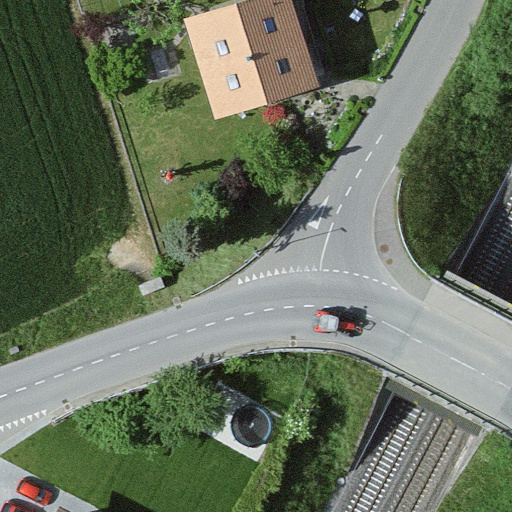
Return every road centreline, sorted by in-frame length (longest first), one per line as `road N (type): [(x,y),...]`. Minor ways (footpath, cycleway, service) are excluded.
road 1 (unclassified): [(309,304),(340,205),(444,0)]
road 2 (unclassified): [(309,304),(227,318),(0,397)]
road 3 (unclassified): [(511,388),(374,317),(309,304)]
